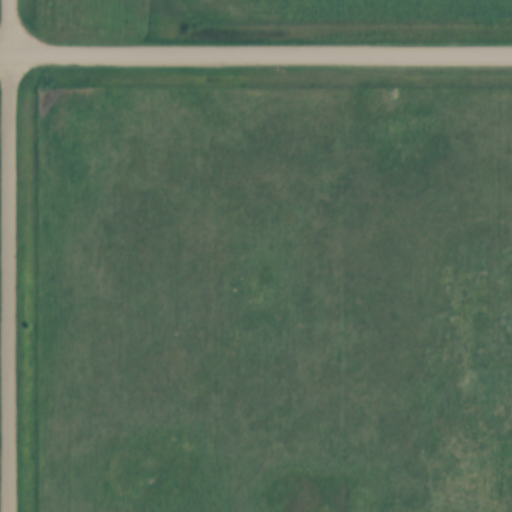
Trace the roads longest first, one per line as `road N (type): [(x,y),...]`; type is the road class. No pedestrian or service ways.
road 1 (residential): [(511,55),(0,54)]
road 2 (residential): [(12,511),(13,0)]
